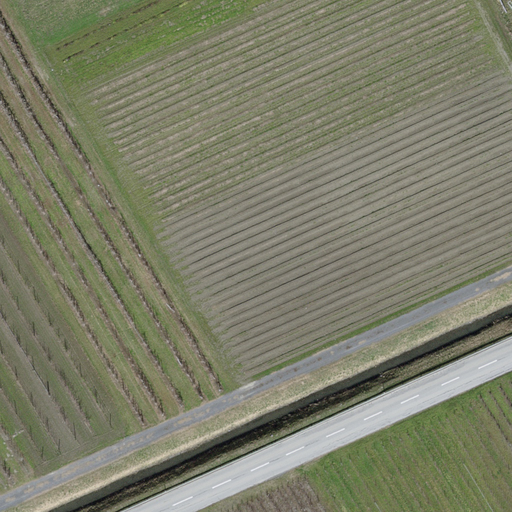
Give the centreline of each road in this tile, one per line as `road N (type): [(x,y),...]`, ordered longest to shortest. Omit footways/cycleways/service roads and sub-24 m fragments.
road 1 (track): [(0,509),(511,277)]
road 2 (secondary): [(157,511),(511,354)]
